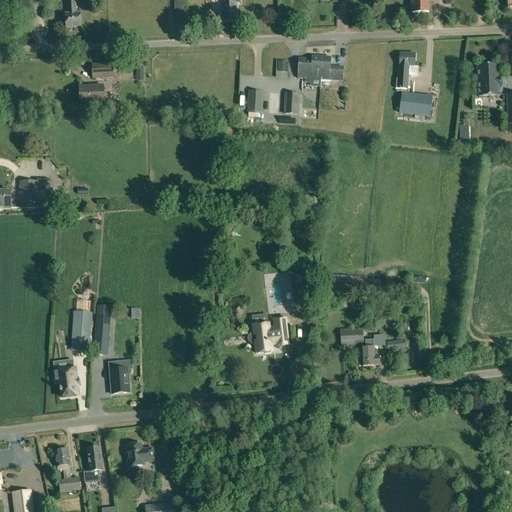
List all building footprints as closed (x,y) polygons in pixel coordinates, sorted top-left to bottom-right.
[(241,3),(240,0),(221,0),(222,4),(223,4),(224,21),(236,20),(235,13),(236,13),(236,3),(241,3)] [(411,0),(412,13),(428,12),(427,0),(411,0)] [(80,14),(77,14),(76,2),(66,3),(67,15),(65,15),(66,28),(80,27),(80,14)] [(399,54),(399,66),(399,72),(398,80),(396,79),(395,90),(407,90),(408,81),(408,76),(418,77),(419,67),(415,67),(415,54),(399,54)] [(298,79),(321,80),(321,71),(319,71),(319,64),(322,64),(322,57),(312,57),(312,59),(299,59),(298,79)] [(330,58),(322,57),(322,64),(319,64),(319,71),(321,71),(321,80),(334,81),(335,72),(329,72),(330,58)] [(278,73),(288,74),(288,63),(278,63),(278,73)] [(113,64),(108,64),(91,65),(92,79),(114,77),(113,64)] [(499,89),(501,88),(501,78),(499,78),(498,66),(477,67),(479,98),(499,97),(499,89)] [(335,67),(335,72),(334,81),(343,82),(343,67),(335,67)] [(80,105),(103,104),(102,87),(79,88),(80,105)] [(404,92),(402,112),(431,115),(434,96),(404,92)] [(247,112),(262,113),(263,93),(248,93),(247,112)] [(284,116),(299,116),(300,95),(285,95),(284,116)] [(37,201),(36,182),(19,182),(20,210),(37,210),(37,201)] [(11,192),(0,192),(0,209),(11,209),(11,192)] [(328,279),(327,294),(337,295),(338,288),(351,288),(366,289),(367,278),(352,277),(337,277),(336,280),(328,279)] [(381,281),(368,280),(367,289),(381,290),(381,281)] [(74,312),(71,352),(89,353),(91,313),(90,313),(91,307),(78,306),(77,313),(74,312)] [(132,319),(140,319),(140,311),(131,309),(132,319)] [(97,315),(94,355),(107,356),(110,316),(97,315)] [(251,317),(252,327),(253,334),(251,334),(250,335),(248,337),(247,339),(248,342),(249,343),(251,344),(253,345),(255,344),(256,354),(264,353),(265,354),(270,354),(271,352),(272,352),(271,346),(276,345),(277,347),(288,346),(285,318),(273,320),(274,328),(269,329),(267,315),(251,317)] [(340,330),(341,348),(362,346),(361,341),(363,341),(362,328),(350,329),(340,330)] [(404,349),(403,339),(393,340),(394,350),(404,349)] [(360,350),(360,356),(357,356),(358,367),(361,367),(361,368),(375,366),(375,365),(380,365),(379,357),(374,357),(373,341),(365,341),(366,349),(360,350)] [(112,395),(130,393),(127,370),(116,371),(116,364),(109,364),(110,371),(112,395)] [(74,370),(54,372),(55,383),(60,383),(61,390),(60,390),(60,393),(61,393),(62,398),(77,397),(76,387),(79,387),(79,386),(78,386),(77,380),(78,380),(78,379),(75,379),(74,370)] [(141,445),(135,446),(133,445),(129,445),(128,446),(126,446),(128,468),(144,466),(143,463),(154,462),(153,449),(142,450),(141,445)] [(87,449),(89,464),(90,472),(91,472),(91,473),(84,474),(85,484),(101,482),(100,471),(103,471),(101,454),(100,454),(99,448),(93,448),(90,448),(90,449),(87,449)] [(69,465),(70,465),(68,450),(55,451),(57,467),(58,471),(63,470),(64,480),(59,481),(60,492),(80,490),(79,478),(71,479),(69,465)] [(27,503),(15,505),(16,511),(32,511),(30,492),(26,492),(27,503)] [(175,511),(175,503),(146,506),(146,511),(175,511)]
